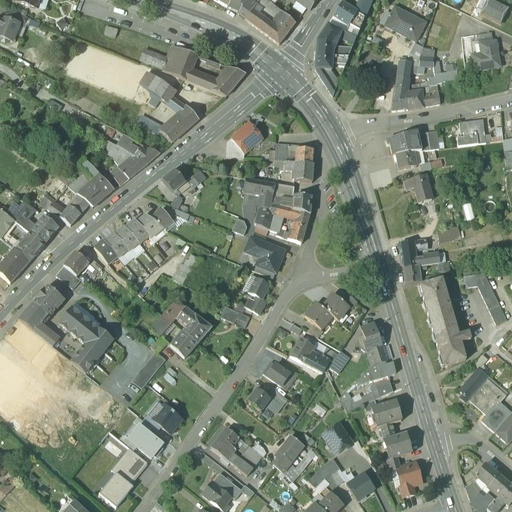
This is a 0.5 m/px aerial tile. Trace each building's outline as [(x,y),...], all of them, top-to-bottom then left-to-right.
[(13,0),(13,3),(37,10),(39,0),(13,0)] [(219,0),(219,3),(227,8),(230,0),(219,0)] [(230,0),(227,8),(239,14),(247,0),(230,0)] [(247,0),(239,14),(238,16),(245,21),(261,0),(247,0)] [(317,1),(315,0),(292,0),(306,10),(310,13),(317,1)] [(361,0),(354,12),(357,14),(356,15),(364,20),(372,0),(361,0)] [(284,16),(269,2),(265,8),(280,21),(284,16)] [(494,5),(488,2),(488,3),(481,16),(500,27),(507,12),(494,5)] [(259,4),(245,21),(251,26),(258,16),(265,8),(259,4)] [(354,12),(342,4),(332,19),(348,29),(349,27),(356,15),(357,14),(354,12)] [(26,19),(8,12),(5,21),(19,27),(22,29),(26,19)] [(411,24),(392,14),(390,18),(389,17),(388,21),(389,21),(385,28),(415,43),(425,25),(413,20),(411,24)] [(356,15),(349,27),(358,33),(364,20),(356,15)] [(280,21),(271,26),(258,16),(251,26),(271,41),(278,46),(295,25),(284,16),(280,21)] [(5,21),(1,20),(0,22),(0,40),(0,44),(4,45),(8,42),(9,43),(12,36),(15,37),(19,27),(5,21)] [(38,29),(39,24),(26,20),(25,25),(38,29)] [(356,39),(327,27),(324,32),(331,36),(330,38),(334,38),(334,37),(353,46),(356,39)] [(117,31),(107,28),(104,36),(115,39),(117,31)] [(331,36),(324,32),(317,42),(333,44),(334,38),(330,38),(331,36)] [(422,47),(427,37),(420,35),(416,45),(422,47)] [(491,35),(480,37),(481,44),(492,41),(491,35)] [(333,44),(317,42),(316,57),(345,59),(348,59),(351,52),(333,51),(333,44)] [(423,49),(414,45),(408,56),(407,60),(419,61),(419,60),(422,50),(423,49)] [(495,45),(482,47),(484,56),(476,57),(471,58),(474,74),(499,69),(495,45)] [(482,47),(479,47),(475,48),(476,57),(484,56),(482,47)] [(195,57),(171,48),(166,62),(162,72),(162,73),(185,82),(189,73),(195,57)] [(434,52),(422,50),(419,59),(420,59),(419,60),(429,60),(429,61),(432,61),(434,52)] [(166,62),(143,53),(140,62),(162,72),(166,62)] [(345,59),(316,57),(315,71),(324,72),(331,72),(332,65),(344,66),(345,59)] [(429,60),(419,60),(420,59),(419,59),(419,60),(419,61),(419,69),(424,69),(433,69),(433,65),(432,61),(429,61),(429,60)] [(407,60),(399,60),(399,64),(410,65),(409,69),(419,69),(419,61),(407,60)] [(224,68),(207,62),(206,64),(223,71),(224,68)] [(438,63),(433,65),(433,69),(434,79),(435,86),(457,82),(456,73),(453,74),(447,74),(440,75),(438,63)] [(410,65),(399,64),(396,80),(408,80),(409,74),(409,69),(410,65)] [(217,85),(211,93),(226,99),(244,76),(230,71),(217,85)] [(324,72),(315,71),(323,84),(329,80),(324,72)] [(338,86),(331,72),(324,72),(329,80),(323,84),(332,99),(333,98),(338,86)] [(215,83),(189,73),(185,82),(211,93),(217,85),(215,83)] [(176,94),(156,80),(147,75),(139,87),(160,102),(180,117),(186,111),(172,100),(176,94)] [(434,79),(427,80),(429,88),(436,87),(435,86),(434,79)] [(396,80),(391,112),(392,113),(408,112),(408,105),(406,105),(404,95),(404,93),(407,92),(408,80),(396,80)] [(387,87),(376,85),(375,94),(386,95),(387,87)] [(422,94),(404,95),(406,105),(408,105),(408,112),(429,108),(428,97),(422,98),(422,94)] [(438,99),(428,97),(429,108),(439,107),(438,99)] [(60,109),(52,104),(49,109),(57,114),(60,109)] [(180,117),(175,121),(186,133),(199,122),(188,110),(186,111),(180,117)] [(163,132),(160,135),(163,137),(172,146),(186,133),(175,121),(163,132)] [(163,132),(147,122),(142,130),(157,138),(158,137),(160,135),(163,132)] [(482,123),(459,127),(460,137),(462,137),(463,141),(456,142),(457,149),(485,145),(482,123)] [(249,126),(232,140),(244,155),(261,141),(259,139),(260,138),(260,134),(258,132),(255,131),(254,132),(249,126)] [(11,135),(2,129),(0,131),(0,141),(5,145),(11,135)] [(501,130),(494,131),(494,139),(488,140),(488,145),(502,144),(501,130)] [(436,133),(426,135),(429,152),(438,151),(436,133)] [(406,137),(387,142),(391,158),(394,157),(420,153),(416,134),(406,136),(406,137)] [(147,156),(140,151),(139,151),(130,146),(131,144),(121,139),(115,148),(120,150),(134,158),(135,157),(146,167),(154,161),(159,156),(150,151),(147,156)] [(232,140),(227,145),(225,159),(243,161),(244,155),(232,140)] [(511,141),(502,144),(503,155),(511,152),(511,141)] [(115,148),(106,142),(100,153),(114,161),(120,150),(115,148)] [(297,148),(275,146),(274,163),(284,164),(295,165),(296,151),(297,148)] [(312,152),(305,152),(305,148),(297,148),(296,151),(295,165),(311,166),(312,152)] [(511,154),(503,155),(505,171),(511,171),(511,154)] [(412,156),(394,157),(398,172),(415,169),(412,156)] [(134,158),(129,161),(129,160),(117,169),(121,174),(128,181),(146,167),(135,157),(134,158)] [(92,169),(84,162),(78,167),(86,173),(87,175),(92,169)] [(284,164),(274,163),(273,176),(277,176),(277,173),(283,173),(283,171),(284,164)] [(429,164),(418,167),(419,174),(430,171),(429,164)] [(311,166),(295,165),(295,170),(294,183),(311,185),(313,166),(311,166)] [(99,177),(92,169),(87,175),(94,182),(99,177)] [(117,169),(109,176),(119,188),(128,181),(121,174),(117,169)] [(57,170),(52,176),(58,180),(62,174),(57,170)] [(185,185),(174,172),(162,182),(172,195),(176,191),(185,185)] [(87,175),(86,173),(82,176),(90,185),(94,182),(87,175)] [(199,173),(187,183),(194,191),(206,181),(199,173)] [(74,184),(62,174),(58,180),(67,188),(68,189),(74,184)] [(74,184),(68,189),(77,196),(83,191),(90,185),(82,176),(74,184)] [(90,185),(83,191),(96,207),(114,192),(99,177),(94,182),(90,185)] [(424,178),(411,181),(414,191),(418,206),(431,202),(424,178)] [(58,180),(38,206),(47,212),(51,206),(54,208),(68,189),(67,188),(58,180)] [(264,184),(246,180),(244,193),(261,196),(264,184)] [(411,181),(403,184),(405,193),(414,191),(411,181)] [(274,186),(264,184),(261,196),(261,197),(259,209),(270,212),(272,206),(272,199),(274,186)] [(294,189),(274,186),(272,199),(284,201),(293,203),(294,197),(293,197),(294,189)] [(96,207),(83,191),(77,196),(77,197),(92,210),(96,207)] [(172,195),(169,209),(176,212),(178,212),(180,206),(181,200),(178,197),(176,199),(172,195)] [(310,198),(294,197),(293,203),(284,201),(282,209),(289,211),(309,216),(310,198)] [(89,207),(77,198),(73,203),(73,204),(84,212),(89,207)] [(284,201),(272,199),(272,206),(282,209),(284,201)] [(63,215),(59,220),(70,229),(84,212),(73,204),(63,215)] [(24,205),(16,215),(9,210),(7,212),(4,216),(16,225),(29,235),(35,229),(27,222),(35,213),(24,205)] [(54,208),(51,206),(47,212),(59,220),(63,215),(60,211),(54,208)] [(282,209),(272,206),(270,212),(269,215),(271,215),(286,219),(289,211),(282,209)] [(187,209),(182,207),(179,213),(185,215),(187,209)] [(270,212),(259,209),(256,219),(269,222),(271,215),(269,215),(270,212)] [(296,222),(293,234),(290,232),(289,236),(287,241),(300,246),(309,216),(289,211),(286,219),(296,222)] [(164,214),(162,212),(158,215),(156,212),(148,219),(162,231),(177,219),(178,219),(174,217),(165,213),(164,214)] [(178,212),(176,212),(174,217),(178,219),(177,219),(186,223),(189,217),(185,215),(179,213),(178,212)] [(6,217),(0,224),(0,241),(13,223),(6,217)] [(146,217),(137,225),(148,239),(150,241),(162,231),(148,219),(146,217)] [(35,229),(29,235),(44,247),(58,230),(43,219),(35,229)] [(269,222),(256,219),(255,226),(268,232),(267,228),(269,222)] [(244,223),(237,221),(232,233),(243,237),(247,229),(244,223)] [(134,222),(125,230),(138,245),(139,246),(148,239),(137,225),(134,222)] [(13,223),(0,241),(5,245),(10,239),(8,237),(16,225),(13,223)] [(450,223),(440,226),(441,232),(452,229),(450,223)] [(283,234),(267,228),(268,232),(267,234),(283,240),(283,234)] [(124,229),(115,237),(127,252),(128,253),(138,245),(125,230),(124,229)] [(450,230),(436,234),(439,243),(450,240),(449,236),(455,235),(454,229),(451,230),(450,230)] [(20,246),(15,252),(29,264),(44,247),(29,235),(20,246)] [(115,237),(114,236),(104,244),(117,259),(118,260),(127,252),(115,237)] [(20,246),(10,239),(5,245),(13,251),(15,252),(20,246)] [(259,242),(250,239),(244,254),(253,258),(259,242)] [(426,241),(413,243),(414,251),(427,250),(426,247),(426,241)] [(284,253),(259,242),(253,258),(259,260),(256,268),(275,275),(284,253)] [(104,244),(103,243),(94,250),(108,267),(117,259),(104,244)] [(413,244),(399,245),(400,252),(414,251),(413,243),(413,244)] [(13,251),(0,266),(0,277),(10,286),(29,264),(15,252),(13,251)] [(414,251),(400,252),(402,270),(417,268),(414,251)] [(75,254),(63,269),(75,279),(76,280),(88,266),(75,254)] [(436,255),(428,256),(430,266),(437,265),(436,255)] [(201,262),(190,256),(188,262),(196,266),(198,267),(201,262)] [(102,270),(92,261),(88,266),(94,271),(98,274),(102,270)] [(188,262),(186,261),(183,266),(192,271),(194,271),(196,266),(188,262)] [(183,266),(181,265),(178,271),(187,275),(189,276),(192,271),(183,266)] [(275,275),(256,268),(254,273),(272,281),(275,275)] [(417,268),(402,270),(405,285),(420,282),(418,270),(420,270),(420,268),(417,268)] [(63,269),(55,277),(67,288),(75,279),(63,269)] [(178,271),(177,270),(174,275),(185,281),(187,275),(178,271)] [(506,322),(484,274),(463,278),(465,290),(477,288),(496,327),(506,322)] [(185,281),(174,275),(171,281),(182,286),(185,281)] [(268,287),(255,280),(251,286),(247,294),(255,298),(261,301),(268,287)] [(455,338),(443,298),(446,298),(441,281),(419,287),(442,368),(465,361),(460,344),(470,341),(468,334),(455,338)] [(46,288),(26,311),(42,324),(62,301),(46,288)] [(341,303),(331,295),(320,309),(331,318),(337,323),(348,309),(341,303)] [(356,304),(347,296),(341,303),(348,309),(351,311),(356,304)] [(255,298),(249,311),(258,316),(265,303),(261,301),(255,298)] [(174,302),(161,318),(169,325),(177,315),(182,309),(174,302)] [(320,309),(315,305),(304,319),(312,326),(320,332),(331,318),(320,309)] [(239,314),(225,307),(219,319),(234,326),(239,314)] [(71,309),(58,325),(84,346),(97,329),(71,309)] [(190,314),(182,309),(177,315),(184,321),(190,314)] [(42,324),(26,311),(17,321),(34,335),(41,326),(42,324)] [(210,329),(190,314),(184,321),(192,329),(186,337),(196,346),(210,329)] [(249,319),(239,314),(234,326),(244,330),(249,319)] [(161,318),(151,330),(158,336),(161,333),(169,325),(161,318)] [(41,326),(34,335),(38,338),(44,331),(45,329),(41,326)] [(302,331),(292,326),(289,331),(297,336),(299,336),(302,331)] [(320,332),(312,326),(311,328),(321,336),(322,334),(320,332)] [(372,326),(361,330),(367,345),(367,351),(367,353),(380,349),(372,326)] [(321,336),(311,328),(306,334),(317,341),(321,336)] [(84,346),(70,364),(85,376),(112,342),(97,329),(84,346)] [(58,343),(44,331),(38,338),(52,350),(58,343)] [(186,337),(181,333),(169,347),(183,360),(196,346),(186,337)] [(315,342),(306,337),(303,342),(311,349),(315,342)] [(160,338),(155,344),(162,350),(167,344),(161,339),(160,338)] [(303,342),(299,340),(288,358),(302,365),(306,358),(311,349),(303,342)] [(154,343),(149,348),(157,355),(162,350),(155,344),(154,343)] [(333,353),(325,348),(321,356),(329,361),(333,353)] [(380,349),(367,353),(370,368),(372,367),(372,368),(378,366),(385,364),(380,349)] [(155,353),(131,383),(141,391),(165,361),(155,353)] [(311,353),(308,359),(306,358),(302,365),(321,375),(329,361),(321,356),(320,357),(311,353)] [(349,359),(340,353),(334,361),(340,365),(334,373),(338,375),(349,359)] [(481,357),(473,367),(478,371),(486,362),(481,357)] [(340,365),(334,361),(329,369),(334,373),(340,365)] [(385,364),(378,366),(381,380),(387,377),(386,367),(385,364)] [(297,375),(282,365),(279,370),(289,377),(294,380),(297,375)] [(378,366),(372,368),(372,367),(370,368),(364,375),(358,382),(362,386),(362,387),(369,383),(381,380),(378,366)] [(393,366),(386,367),(387,377),(387,378),(395,375),(393,366)] [(279,370),(274,367),(266,378),(281,389),(289,377),(279,370)] [(475,373),(459,393),(463,396),(469,402),(470,401),(486,382),(475,373)] [(486,382),(470,401),(487,415),(495,405),(497,407),(500,404),(505,397),(487,381),(486,382)] [(389,382),(375,386),(379,399),(393,393),(389,382)] [(268,396),(258,389),(247,403),(261,413),(266,407),(271,400),(272,399),(268,396)] [(287,401),(272,390),(268,396),(272,399),(271,400),(281,408),(287,401)] [(469,402),(463,396),(461,399),(467,405),(469,402)] [(281,408),(271,400),(266,407),(276,415),(281,408)] [(374,401),(363,406),(366,414),(372,412),(371,410),(376,408),(374,401)] [(376,408),(371,410),(372,412),(377,430),(379,429),(391,426),(401,423),(395,403),(376,408)] [(497,407),(495,405),(487,415),(481,422),(494,435),(511,415),(500,404),(497,407)] [(154,422),(154,423),(161,429),(170,436),(181,422),(173,415),(171,413),(171,414),(165,409),(154,422)] [(511,415),(494,435),(507,447),(511,441),(511,415)] [(147,417),(142,423),(151,430),(156,434),(161,429),(154,423),(154,422),(147,417)] [(151,430),(142,423),(137,419),(133,424),(139,428),(147,435),(151,430)] [(351,446),(338,426),(322,437),(335,456),(351,446)] [(391,426),(379,429),(383,442),(395,438),(391,426)] [(162,447),(147,435),(139,428),(127,442),(136,449),(151,461),(153,458),(155,460),(162,451),(160,449),(162,447)] [(239,440),(226,430),(210,450),(222,459),(223,460),(232,449),(239,440)] [(383,442),(382,442),(388,461),(389,462),(397,460),(410,455),(404,436),(395,438),(383,442)] [(290,437),(277,454),(281,457),(289,463),(289,462),(291,463),(290,461),(302,447),(290,437)] [(132,454),(136,449),(127,442),(122,438),(118,442),(132,454)] [(252,470),(262,458),(251,450),(239,440),(232,449),(235,452),(232,456),(252,470)] [(263,450),(259,446),(251,450),(262,458),(263,459),(266,455),(263,450)] [(232,449),(223,460),(229,465),(247,478),(252,470),(232,456),(235,452),(232,449)] [(309,452),(304,459),(310,464),(312,460),(315,456),(311,450),(309,452)] [(135,456),(123,471),(135,480),(147,465),(135,456)] [(289,463),(281,457),(273,466),(281,473),(289,465),(291,464),(291,463),(289,462),(289,463)] [(222,459),(219,463),(227,469),(229,465),(223,460),(222,459)] [(304,459),(296,469),(301,474),(310,464),(304,459)] [(397,460),(389,462),(388,461),(386,462),(390,475),(397,472),(401,471),(397,460)] [(294,469),(289,465),(281,473),(293,484),(301,474),(296,469),(295,468),(294,469)] [(498,476),(485,465),(480,472),(484,475),(478,479),(487,490),(498,476)] [(323,467),(307,483),(315,491),(324,482),(329,477),(323,467)] [(401,471),(397,472),(402,489),(402,490),(412,487),(416,485),(415,482),(420,480),(415,467),(401,471)] [(130,487),(135,480),(123,471),(118,478),(130,487)] [(337,473),(330,478),(337,488),(344,483),(337,473)] [(125,493),(130,487),(118,478),(115,475),(98,497),(116,510),(128,495),(125,493)] [(240,492),(220,475),(213,484),(220,490),(211,503),(221,511),(227,511),(230,509),(227,507),(232,500),(235,502),(242,493),(240,492)] [(363,476),(346,487),(356,503),(373,491),(363,476)] [(498,476),(487,490),(490,493),(498,498),(509,486),(498,476)] [(330,478),(329,477),(324,482),(332,493),(337,488),(330,478)] [(487,490),(478,479),(474,482),(481,492),(478,495),(484,500),(490,493),(487,490)] [(474,482),(465,489),(470,504),(478,495),(481,492),(474,482)] [(212,484),(203,497),(211,503),(220,490),(213,484),(212,484)] [(498,498),(486,511),(499,511),(505,505),(508,508),(511,503),(511,488),(509,486),(498,498)] [(254,495),(244,487),(240,492),(242,493),(250,500),(254,495)] [(412,487),(402,490),(402,489),(399,489),(402,500),(415,496),(412,487)] [(339,511),(343,508),(325,490),(318,497),(322,501),(316,507),(320,511),(339,511)] [(484,500),(476,510),(478,511),(485,511),(486,511),(498,498),(490,493),(484,500)] [(470,504),(469,505),(476,510),(484,500),(478,495),(470,504)] [(65,511),(84,511),(74,502),(65,511)] [(278,511),(281,509),(272,502),(269,506),(275,511),(278,511)]
